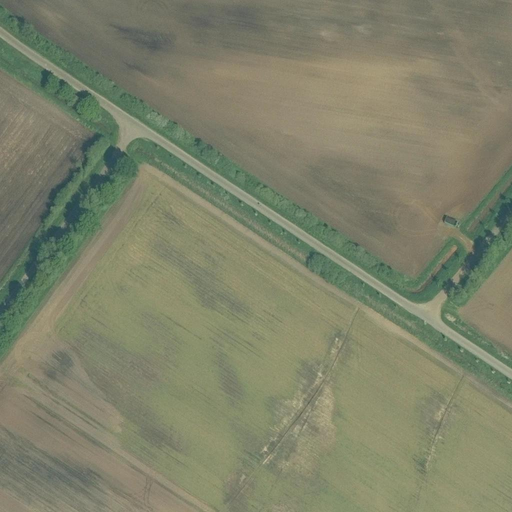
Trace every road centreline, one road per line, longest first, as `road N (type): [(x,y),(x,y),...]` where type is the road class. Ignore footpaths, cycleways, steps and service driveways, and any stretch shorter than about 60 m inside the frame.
road 1 (unclassified): [(145,136),(424,317)]
road 2 (unclassified): [(0,329),(145,136)]
road 3 (unclassified): [(0,36),(145,136)]
road 4 (unclassified): [(424,317),(511,210)]
